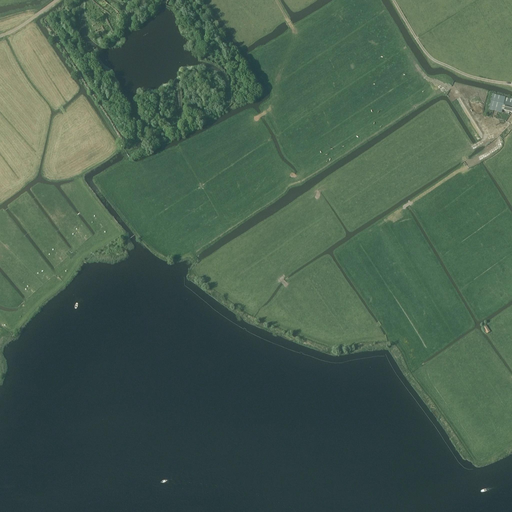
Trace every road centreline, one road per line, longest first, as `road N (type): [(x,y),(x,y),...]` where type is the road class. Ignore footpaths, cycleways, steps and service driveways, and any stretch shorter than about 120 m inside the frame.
road 1 (track): [(368,295),(344,248),(496,149),(511,116)]
road 2 (track): [(511,84),(468,76),(428,56),(393,0)]
